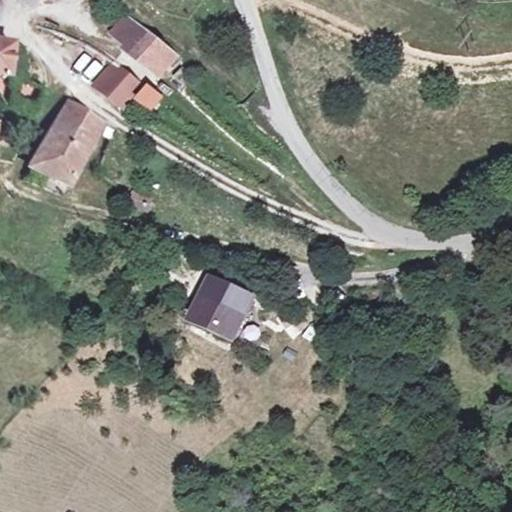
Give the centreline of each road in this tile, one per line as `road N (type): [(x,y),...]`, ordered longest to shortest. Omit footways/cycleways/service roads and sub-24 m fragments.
road 1 (track): [(408,241),(346,238),(202,174),(63,82),(15,29)]
road 2 (residential): [(245,0),(284,120),(357,213),(408,241),(511,239)]
road 3 (track): [(159,227),(301,270),(382,278),(477,241)]
road 4 (track): [(511,69),(484,72),(408,56),(284,0)]
